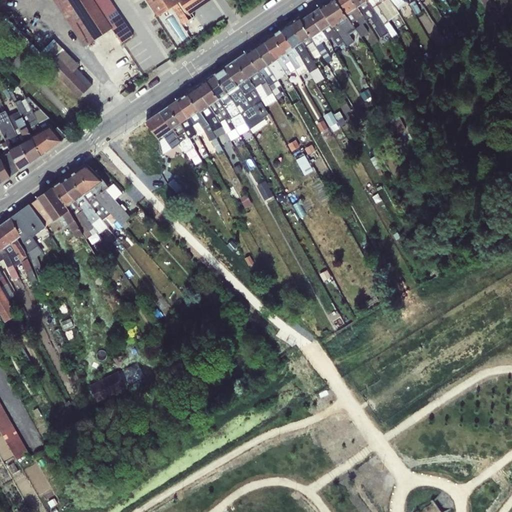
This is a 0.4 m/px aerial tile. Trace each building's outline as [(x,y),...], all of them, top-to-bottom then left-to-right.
[(54,0),(85,46),(113,27),(124,20),(110,0),(54,0)] [(337,0),(330,0),(320,7),(331,24),(333,26),(348,16),(346,14),(337,0)] [(353,0),(337,0),(346,14),(357,6),(353,0)] [(385,25),(367,0),(366,0),(358,6),(368,21),(370,19),(381,37),(390,33),(385,25)] [(368,0),(385,25),(390,33),(394,40),(400,36),(389,20),(400,13),(396,6),(391,0),(368,0)] [(415,0),(409,3),(415,14),(421,10),(415,0)] [(490,0),(481,0),(492,19),(496,25),(501,24),(490,6),(493,5),(490,0)] [(357,6),(346,14),(348,16),(352,22),(357,19),(360,25),(356,27),(365,41),(369,38),(366,33),(369,32),(363,23),(368,21),(358,6),(357,6)] [(320,7),(311,13),(321,30),(322,30),(331,24),(320,7)] [(311,13),(301,19),(311,36),(311,37),(321,30),(311,13)] [(300,16),(291,22),(303,41),(311,36),(301,19),(300,16)] [(352,22),(348,16),(333,26),(340,35),(345,42),(349,39),(347,34),(350,32),(356,41),(357,40),(367,56),(372,52),(365,41),(356,27),(352,22)] [(497,28),(496,25),(492,19),(485,23),(489,32),(497,28)] [(133,34),(124,20),(113,27),(122,41),(133,34)] [(291,22),(281,29),(295,47),(303,41),(291,22)] [(331,24),(322,30),(327,38),(332,45),(334,44),(333,40),(340,35),(333,26),(331,24)] [(281,29),(273,34),(286,53),(295,47),(281,29)] [(322,30),(321,30),(311,37),(318,48),(327,63),(333,60),(321,42),(327,38),(322,30)] [(273,34),(264,40),(277,59),(286,53),(273,34)] [(311,37),(311,36),(303,41),(310,53),(314,60),(317,58),(313,52),(318,48),(311,37)] [(452,36),(445,40),(449,46),(456,42),(452,36)] [(264,40),(256,46),(269,64),(277,59),(264,40)] [(295,47),(300,54),(302,58),(306,65),(313,61),(309,54),(310,53),(303,41),(295,47)] [(256,46),(247,52),(260,70),(269,64),(256,46)] [(300,54),(295,47),(286,53),(290,59),(296,69),(301,66),(295,57),(300,54)] [(247,52),(236,59),(249,78),(260,70),(247,52)] [(277,59),(282,67),(287,75),(296,69),(290,59),(286,53),(277,59)] [(419,54),(409,60),(414,69),(425,62),(419,54)] [(58,55),(47,65),(79,97),(93,84),(69,59),(65,62),(58,55)] [(236,59),(225,67),(239,85),(249,78),(236,59)] [(269,64),(279,82),(282,86),(288,83),(278,69),(282,67),(277,59),(269,64)] [(260,70),(272,90),(277,87),(275,84),(279,82),(269,64),(260,70)] [(225,67),(215,74),(228,92),(239,85),(225,67)] [(256,87),(262,99),(274,92),(272,90),(260,70),(249,78),(256,87)] [(215,74),(206,79),(219,98),(228,92),(215,74)] [(252,106),(262,101),(263,100),(262,99),(256,87),(249,78),(239,85),(246,95),(252,106)] [(206,79),(197,86),(210,105),(210,104),(219,98),(206,79)] [(241,113),(246,122),(250,129),(266,118),(265,116),(269,114),(265,107),(262,101),(252,106),(246,95),(239,85),(228,92),(233,100),(238,108),(241,113)] [(197,86),(189,92),(199,110),(200,111),(210,105),(197,86)] [(368,88),(361,93),(365,100),(372,96),(368,88)] [(189,92),(178,99),(188,117),(189,117),(199,110),(189,92)] [(219,98),(236,127),(246,122),(241,113),(238,108),(233,100),(228,92),(219,98)] [(277,100),(274,92),(262,99),(263,100),(262,101),(265,107),(277,100)] [(18,108),(19,111),(23,117),(23,116),(33,135),(42,130),(51,124),(64,139),(68,136),(50,117),(38,123),(32,109),(28,112),(21,99),(15,102),(12,95),(3,100),(9,112),(18,108)] [(38,105),(29,96),(23,98),(27,107),(30,106),(31,108),(38,105)] [(236,127),(219,98),(210,104),(216,113),(220,121),(225,119),(231,130),(236,127)] [(345,98),(338,102),(350,122),(357,118),(345,98)] [(178,99),(169,105),(181,122),(188,117),(178,99)] [(216,113),(210,104),(210,105),(200,111),(210,124),(214,131),(215,130),(222,145),(228,143),(224,135),(222,136),(218,129),(223,126),(220,121),(216,113)] [(169,105),(160,112),(173,128),(181,122),(169,105)] [(339,108),(332,112),(338,121),(339,121),(342,128),(348,124),(339,108)] [(0,128),(10,148),(22,141),(9,116),(6,110),(0,112),(0,128)] [(199,110),(189,117),(193,125),(199,121),(203,127),(210,141),(212,140),(221,157),(226,154),(214,131),(210,124),(200,111),(199,110)] [(9,116),(22,141),(26,139),(15,120),(23,117),(19,111),(9,116)] [(338,121),(332,112),(332,111),(324,116),(330,126),(338,121)] [(160,112),(146,121),(159,138),(160,137),(173,128),(160,112)] [(23,116),(23,117),(15,120),(26,139),(33,135),(23,116)] [(193,125),(189,117),(188,117),(181,122),(190,137),(197,133),(193,125)] [(400,117),(383,126),(390,138),(406,129),(400,117)] [(226,132),(231,130),(225,119),(220,121),(223,126),(218,129),(222,136),(224,135),(226,132)] [(190,137),(181,122),(173,128),(160,137),(164,136),(173,148),(180,143),(185,152),(194,147),(190,137)] [(51,124),(42,130),(52,148),(64,139),(51,124)] [(42,130),(33,135),(43,154),(52,148),(42,130)] [(26,139),(22,141),(32,162),(43,154),(33,135),(26,139)] [(12,151),(21,170),(32,162),(22,141),(10,148),(12,151)] [(312,144),(305,148),(308,154),(315,150),(312,144)] [(2,157),(11,176),(21,170),(12,151),(1,155),(2,158),(2,157)] [(376,155),(370,159),(378,171),(384,167),(376,155)] [(0,158),(0,181),(1,183),(11,176),(2,157),(2,158),(0,158)] [(424,158),(417,162),(424,176),(432,171),(424,158)] [(80,167),(94,187),(104,180),(89,164),(84,164),(80,167)] [(70,174),(84,194),(94,187),(80,167),(70,174)] [(84,194),(70,174),(62,180),(76,200),(84,194)] [(175,175),(168,184),(180,195),(188,187),(175,175)] [(294,178),(285,183),(288,189),(297,184),(294,178)] [(76,200),(62,180),(54,186),(68,206),(76,200)] [(109,186),(104,180),(94,187),(84,194),(103,219),(107,216),(112,223),(116,219),(125,229),(131,224),(128,220),(131,217),(116,199),(122,193),(114,183),(109,186)] [(265,180),(257,185),(265,200),(274,195),(265,180)] [(39,197),(54,220),(60,216),(70,209),(68,206),(54,186),(39,197)] [(84,194),(76,200),(94,228),(99,233),(108,226),(103,219),(84,194)] [(247,194),(240,197),(245,208),(252,204),(247,194)] [(54,220),(39,197),(30,203),(46,226),(54,220)] [(285,198),(280,201),(285,210),(290,207),(285,198)] [(94,228),(76,200),(68,206),(70,209),(87,239),(93,235),(89,231),(94,228)] [(46,226),(30,203),(12,216),(22,235),(24,242),(32,236),(46,226)] [(70,209),(60,216),(65,226),(69,224),(76,237),(62,246),(68,257),(90,244),(87,239),(70,209)] [(22,235),(12,216),(1,224),(14,240),(18,237),(22,235)] [(14,240),(1,224),(0,224),(0,241),(4,247),(14,240)] [(355,226),(350,228),(354,235),(359,233),(355,226)] [(32,236),(24,242),(29,251),(35,269),(42,267),(38,257),(44,254),(32,236)] [(14,240),(4,247),(11,257),(15,266),(22,262),(31,282),(37,280),(27,258),(24,260),(24,258),(27,255),(25,249),(18,237),(14,240)] [(228,246),(233,250),(238,247),(234,241),(228,246)] [(11,257),(4,247),(0,250),(0,260),(0,261),(1,260),(2,262),(5,259),(12,271),(16,269),(15,266),(11,257)] [(2,286),(0,282),(0,311),(6,321),(18,315),(2,286)] [(216,310),(208,317),(211,321),(221,315),(233,305),(228,299),(216,309),(216,310)] [(341,317),(332,322),(337,332),(347,327),(341,317)] [(138,362),(89,385),(95,398),(144,375),(138,362)] [(0,429),(17,460),(29,453),(0,400),(0,429)] [(14,462),(8,465),(13,474),(19,471),(14,462)] [(422,511),(443,511),(436,501),(422,511)]
